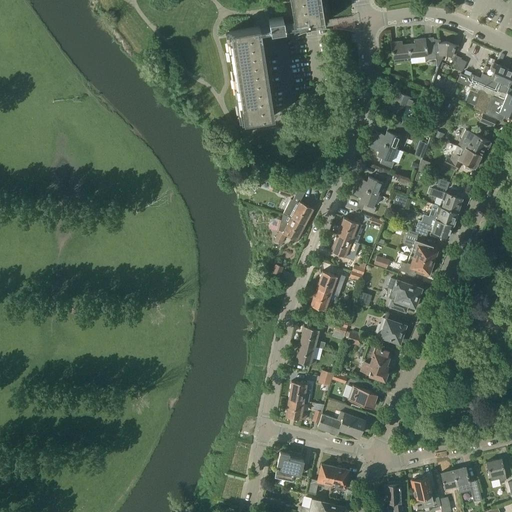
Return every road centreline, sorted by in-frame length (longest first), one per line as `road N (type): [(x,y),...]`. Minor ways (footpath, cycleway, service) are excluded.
road 1 (residential): [(373,459),(511,140)]
road 2 (residential): [(263,431),(283,319),(354,136)]
road 3 (residential): [(511,46),(420,15),(366,23)]
road 4 (residential): [(373,459),(415,463),(511,437)]
